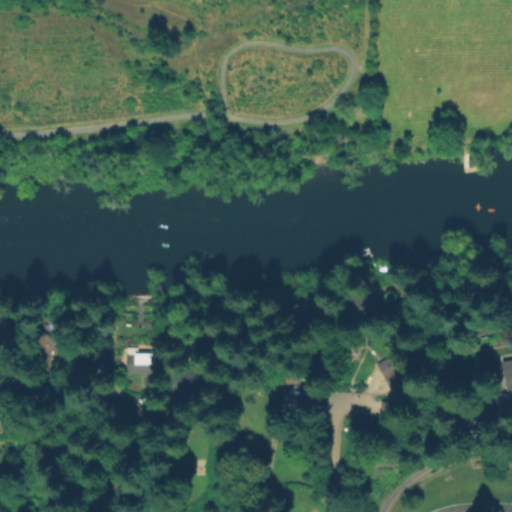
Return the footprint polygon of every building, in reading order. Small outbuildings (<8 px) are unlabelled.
[(342,318),(342,295),(362,295),(362,289),(377,289),(379,318),(342,318)] [(0,334),(0,318),(15,317),(17,332),(0,334)] [(137,347),(126,347),(126,374),(156,374),(157,353),(136,352),(137,347)] [(386,379),(379,364),(394,357),(401,372),(386,379)] [(511,390),(509,374),(504,375),(503,361),(511,359),(511,390)] [(286,384),(285,377),(299,376),(300,383),(286,384)]
